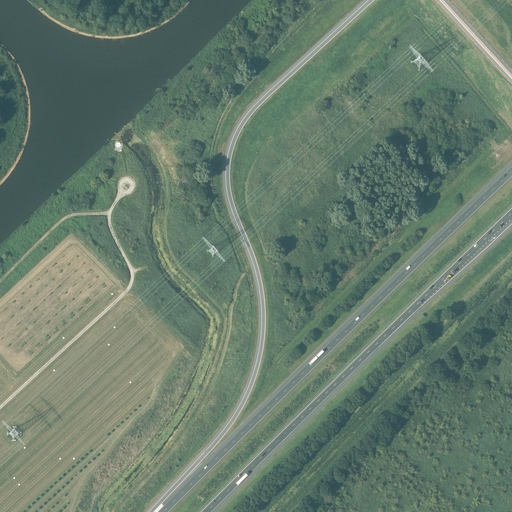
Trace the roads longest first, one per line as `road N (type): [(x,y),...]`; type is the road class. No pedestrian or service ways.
road 1 (motorway): [(371,0),(247,114),(233,138),(227,189),(259,285),(258,357),(235,414),(152,511)]
road 2 (motorway): [(511,172),(163,511)]
road 3 (motorway): [(206,511),(511,214)]
road 4 (track): [(0,280),(73,214),(109,213),(131,272),(126,291),(0,407)]
road 5 (track): [(290,511),(450,350)]
